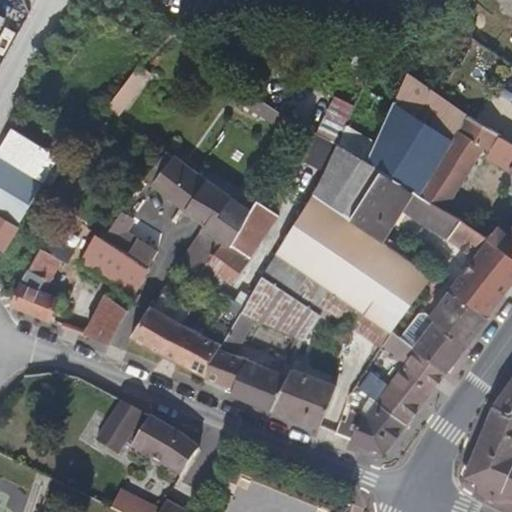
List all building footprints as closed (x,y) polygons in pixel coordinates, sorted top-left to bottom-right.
[(110,105),(124,115),(153,74),(140,64),(110,105)] [(420,195),(459,131),(468,116),(406,73),(405,77),(396,101),(368,162),(381,171),(420,195)] [(239,85),(232,97),(291,136),(297,124),(239,85)] [(336,97),(318,134),(337,143),(355,106),(336,97)] [(500,136),(468,116),(459,131),(486,147),(491,150),(500,136)] [(58,157),(13,128),(0,148),(0,248),(4,251),(58,157)] [(458,192),(486,147),(459,131),(420,195),(446,211),(458,192)] [(318,134),(311,147),(332,157),(338,144),(337,143),(318,134)] [(509,172),(511,166),(511,143),(500,136),(491,150),(486,159),(509,172)] [(351,217),(381,171),(368,162),(338,144),(332,157),(314,194),(351,217)] [(206,227),(179,267),(180,268),(196,280),(206,266),(223,241),(230,246),(250,211),(206,181),(167,152),(144,178),(206,227)] [(511,256),(511,166),(509,172),(511,173),(511,228),(485,211),(473,229),(511,256)] [(511,256),(473,229),(461,221),(446,211),(420,195),(381,171),(351,217),(350,219),(384,243),(404,211),(474,258),(450,290),(451,290),(487,316),(511,283),(511,256)] [(485,211),(458,192),(446,211),(461,221),(473,229),(485,211)] [(263,276),(245,307),(258,314),(301,338),(305,341),(326,308),(336,294),(392,332),(432,277),(384,243),(350,219),(351,217),(314,194),(274,258),(263,276)] [(250,211),(230,246),(223,241),(206,266),(196,280),(206,288),(217,274),(231,284),(250,259),(279,216),(256,201),(250,211)] [(123,212),(104,239),(117,248),(149,268),(157,253),(126,233),(134,219),(123,212)] [(96,234),(82,261),(135,298),(151,269),(149,268),(117,248),(104,239),(101,237),(96,234)] [(23,282),(13,306),(49,320),(58,298),(44,292),(61,259),(68,262),(75,251),(48,235),(48,236),(23,282)] [(436,321),(414,349),(446,373),(489,318),(487,316),(451,290),(430,317),(436,321)] [(160,354),(207,376),(219,348),(220,346),(221,344),(209,338),(182,325),(191,308),(164,292),(154,307),(152,306),(150,308),(132,336),(160,354)] [(392,332),(336,294),(326,308),(347,324),(381,348),(382,346),(390,334),(392,332)] [(106,296),(86,335),(110,345),(128,311),(106,296)] [(243,308),(231,299),(223,313),(237,320),(241,313),(243,308)] [(237,355),(258,314),(245,307),(244,308),(243,308),(241,313),(237,320),(230,332),(223,345),(221,344),(220,346),(219,348),(237,355)] [(217,323),(209,338),(221,344),(223,345),(230,332),(217,323)] [(370,374),(359,388),(371,397),(377,401),(378,402),(406,425),(446,373),(414,349),(392,332),(390,334),(382,346),(408,363),(389,388),(370,374)] [(219,348),(207,376),(234,388),(248,359),(237,355),(219,348)] [(234,388),(231,394),(271,410),(288,376),(248,359),(234,388)] [(288,376),(271,410),(320,429),(337,386),(292,368),(288,376)] [(511,381),(493,408),(511,415),(511,381)] [(367,416),(378,402),(377,401),(371,397),(365,404),(361,413),(367,416)] [(143,413),(120,399),(96,439),(119,453),(143,413)] [(341,420),(336,435),(384,454),(406,425),(378,402),(367,416),(361,413),(346,406),(341,420)] [(511,415),(493,408),(469,467),(473,468),(477,477),(475,480),(511,495),(511,415)] [(132,447),(182,478),(199,448),(182,435),(151,417),(132,447)] [(477,477),(473,468),(469,467),(465,476),(475,480),(477,477)] [(117,511),(130,511),(137,498),(121,490),(111,509),(117,511)] [(162,511),(164,511),(137,498),(130,511),(162,511)] [(164,511),(162,511),(183,511),(168,503),(164,511)]
